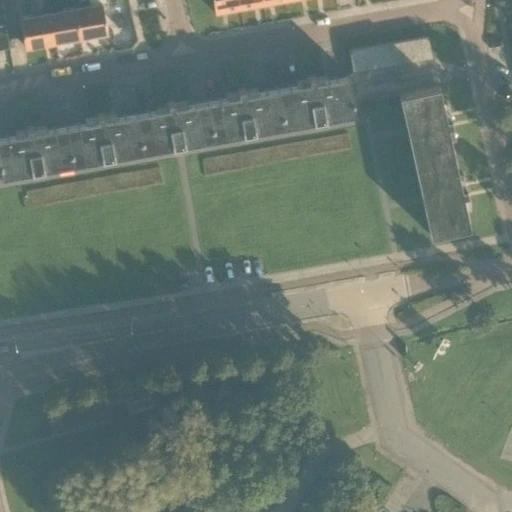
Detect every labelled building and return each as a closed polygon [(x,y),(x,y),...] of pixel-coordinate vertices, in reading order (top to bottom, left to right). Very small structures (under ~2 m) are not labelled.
[(59,0),(44,0),(46,12),(51,42),(79,37),(74,7),(61,9),(59,0)] [(72,0),(74,7),(79,37),(106,32),(100,2),(89,4),(88,0),(72,0)] [(212,0),(215,14),(239,9),(237,0),(212,0)] [(237,0),(239,9),(263,5),(262,0),(237,0)] [(51,42),(46,12),(19,17),(24,47),(51,42)] [(421,60),(431,58),(427,37),(417,39),(421,60)] [(417,39),(407,41),(411,62),(421,60),(417,39)] [(407,41),(397,42),(401,64),(411,62),(407,41)] [(397,42),(387,44),(391,66),(401,64),(397,42)] [(387,44),(377,46),(381,67),(391,66),(387,44)] [(377,46),(367,48),(371,69),(381,67),(377,46)] [(367,48),(357,50),(361,71),(371,69),(367,48)] [(348,51),(352,73),(361,71),(357,50),(348,51)] [(347,75),(312,82),(319,121),(354,114),(347,75)] [(283,127),(319,121),(312,82),(276,88),(283,127)] [(398,95),(406,131),(450,121),(449,118),(445,119),(437,87),(398,95)] [(276,88),(241,94),(248,133),(283,127),(276,88)] [(241,94),(205,101),(212,140),(248,133),(241,94)] [(205,101),(170,107),(177,146),(212,140),(205,101)] [(141,152),(177,146),(170,107),(134,113),(141,152)] [(134,113),(99,120),(106,159),(141,152),(134,113)] [(70,165),(106,159),(99,120),(63,126),(70,165)] [(406,131),(414,166),(453,157),(446,125),(451,124),(450,121),(406,131)] [(35,171),(70,165),(63,126),(28,132),(35,171)] [(35,171),(28,132),(0,137),(0,175),(0,177),(35,171)] [(414,166),(422,201),(466,191),(465,187),(460,188),(453,157),(414,166)] [(466,191),(422,201),(430,236),(469,227),(462,194),(466,193),(466,191)] [(155,404),(152,395),(129,401),(132,411),(155,404)]
